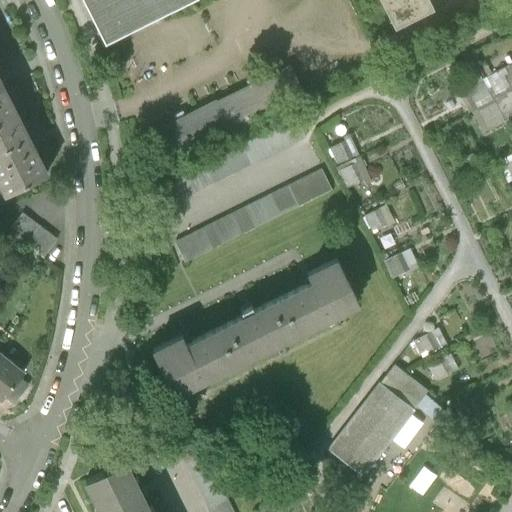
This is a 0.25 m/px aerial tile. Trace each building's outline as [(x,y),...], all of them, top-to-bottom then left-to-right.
[(89,0),(110,44),(192,6),(189,0),(89,0)] [(366,0),(387,41),(428,21),(418,0),(417,0),(366,0)] [(291,65),(141,139),(157,172),(307,98),(291,65)] [(494,99),(511,90),(501,69),(483,78),(494,99)] [(476,108),(494,99),(483,78),(465,88),(476,108)] [(0,181),(7,195),(47,175),(32,146),(0,79),(0,181)] [(504,119),(511,115),(511,90),(494,99),(504,119)] [(486,128),(504,119),(494,99),(476,108),(486,128)] [(146,221),(308,139),(297,118),(135,200),(146,221)] [(328,147),(336,163),(351,156),(343,140),(328,147)] [(511,178),(511,153),(502,158),(511,178)] [(339,169),(347,187),(369,177),(361,159),(339,169)] [(176,243),(186,264),(333,191),(323,170),(176,243)] [(363,215),(371,231),(386,223),(378,208),(363,215)] [(59,240),(24,214),(11,232),(45,258),(59,240)] [(384,261),(392,277),(417,265),(409,249),(384,261)] [(181,336),(153,349),(174,392),(357,302),(336,259),(308,272),(313,282),(310,284),(250,313),(190,343),(185,345),(181,336)] [(439,348),(430,331),(413,340),(421,357),(439,348)] [(24,374),(2,356),(0,358),(0,400),(2,401),(5,397),(20,379),(24,374)] [(427,365),(435,380),(451,372),(443,357),(427,365)] [(427,391),(393,365),(329,448),(362,474),(427,391)] [(29,387),(20,379),(5,397),(14,404),(29,387)] [(468,422),(481,416),(473,399),(460,405),(468,422)] [(172,437),(209,511),(232,511),(191,428),(172,437)] [(85,480),(101,511),(152,511),(143,493),(126,460),(85,480)]
